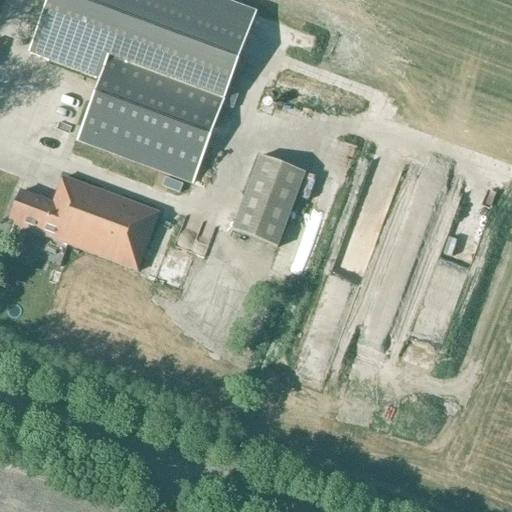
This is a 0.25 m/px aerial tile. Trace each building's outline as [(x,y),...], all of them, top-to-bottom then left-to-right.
[(255,18),(205,0),(48,0),(28,55),(99,81),(76,141),(194,186),(255,18)] [(230,233),(277,250),(305,175),(258,158),(230,233)] [(16,222),(13,226),(138,274),(160,214),(63,177),(54,203),(21,191),(11,220),(16,222)] [(245,246),(240,244),(235,244),(229,245),(224,247),(219,249),(215,252),(212,256),(209,261),(207,266),(205,271),(205,277),(206,282),(208,287),(210,292),(213,296),(217,300),(222,303),(227,305),(232,306),(238,306),(243,305),(248,304),(253,301),(257,298),(261,294),(264,289),(266,284),(267,279),(267,274),(266,268),(265,263),(262,258),(259,254),(255,251),(250,248),(245,246)] [(316,283),(311,307),(341,313),(346,290),(316,283)]
